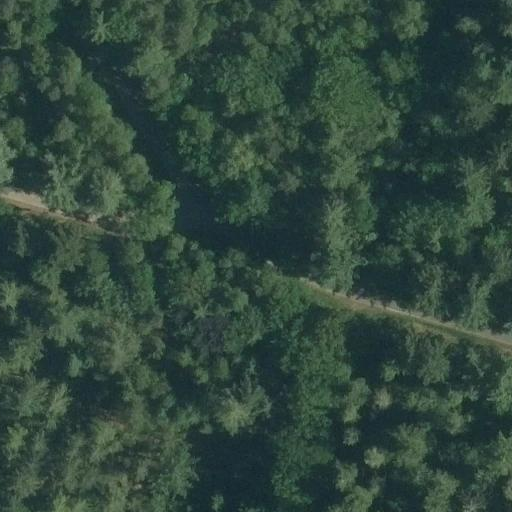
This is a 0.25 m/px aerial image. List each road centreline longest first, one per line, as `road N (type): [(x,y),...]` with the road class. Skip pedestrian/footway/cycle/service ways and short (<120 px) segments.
road 1 (unclassified): [(511,335),(293,265),(218,217)]
road 2 (track): [(450,0),(372,294)]
road 3 (unclassified): [(218,217),(172,164),(64,0)]
road 4 (track): [(310,511),(372,294)]
road 5 (unclassified): [(218,217),(135,227),(0,192)]
